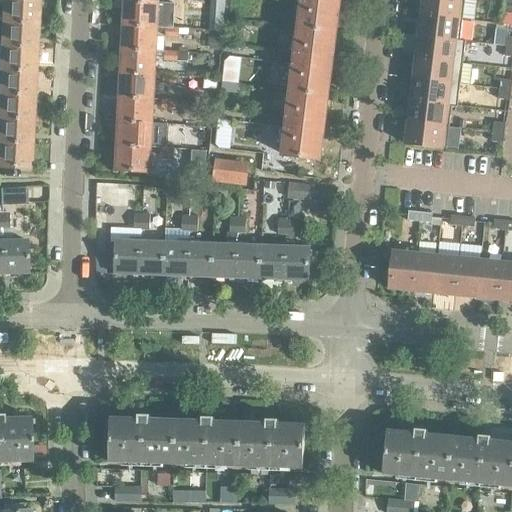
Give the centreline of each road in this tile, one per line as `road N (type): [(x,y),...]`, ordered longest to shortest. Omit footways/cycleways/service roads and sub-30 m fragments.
road 1 (unclassified): [(69,316),(85,0)]
road 2 (residential): [(352,326),(69,316)]
road 3 (residential): [(73,373),(349,377)]
road 4 (unclassified): [(368,164),(389,0)]
road 5 (residential): [(349,377),(511,396)]
road 6 (unclassified): [(352,326),(368,164)]
road 7 (residential): [(511,341),(352,326)]
road 8 (residential): [(368,164),(511,181)]
road 9 (unclassified): [(75,511),(73,373)]
road 10 (unclassified): [(345,511),(349,377)]
